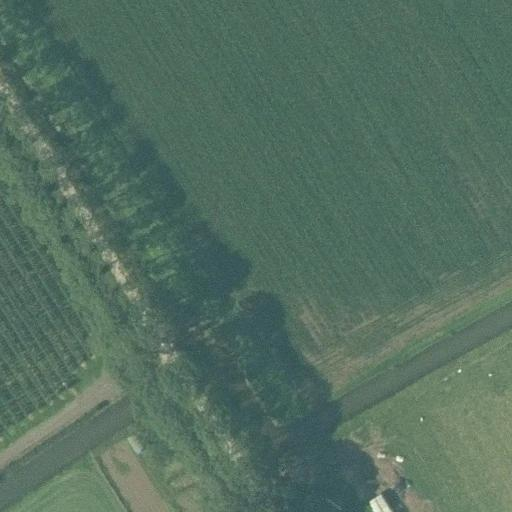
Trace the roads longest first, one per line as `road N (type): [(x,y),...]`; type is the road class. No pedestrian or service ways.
road 1 (unclassified): [(269,511),(0,84)]
road 2 (track): [(511,349),(255,490)]
